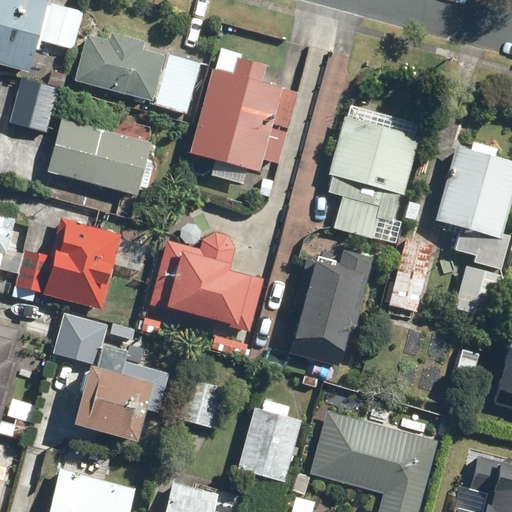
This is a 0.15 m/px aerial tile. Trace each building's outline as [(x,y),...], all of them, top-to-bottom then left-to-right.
[(0,0),(0,66),(25,74),(46,1),(42,0),(0,0)] [(48,3),(38,41),(71,50),(81,12),(48,3)] [(85,34),(72,80),(150,102),(163,55),(140,49),(142,42),(110,33),(107,41),(85,34)] [(167,52),(152,105),(184,114),(199,62),(167,52)] [(210,67),(186,153),(258,173),(262,160),(275,163),(295,93),(257,82),(262,63),(236,56),(231,73),(210,67)] [(18,77),(6,124),(43,134),(56,87),(18,77)] [(343,116),(326,175),(330,176),(326,192),(340,196),(330,229),(368,240),(374,217),(389,221),(397,194),(400,195),(417,138),(343,116)] [(59,119),(44,171),(135,196),(150,144),(59,119)] [(511,161),(453,146),(433,221),(457,227),(451,250),(473,256),(471,262),(499,269),(508,235),(501,234),(511,193),(511,161)] [(0,270),(15,274),(20,254),(5,249),(13,219),(0,215),(0,270)] [(23,251),(13,287),(98,311),(120,234),(58,217),(47,257),(23,251)] [(165,241),(147,304),(247,333),(261,282),(226,271),(233,247),(227,236),(214,232),(201,240),(198,250),(165,241)] [(400,235),(381,303),(412,312),(431,244),(400,235)] [(298,314),(283,370),(332,384),(348,325),(352,326),(372,256),(340,248),(336,265),(304,256),(289,311),(298,314)] [(464,266),(452,308),(488,319),(500,276),(464,266)] [(0,413),(14,362),(6,360),(15,328),(0,323),(0,413)] [(62,333),(53,367),(82,376),(92,341),(62,333)] [(511,333),(492,403),(511,409),(511,333)] [(87,364),(70,423),(134,441),(150,382),(87,364)] [(185,378),(175,419),(211,428),(222,387),(185,378)] [(252,407),(234,469),(282,482),(299,420),(252,407)] [(378,494),(373,511),(413,511),(433,441),(323,411),(306,474),(378,494)] [(58,468),(45,511),(126,511),(133,487),(105,479),(109,464),(76,455),(71,471),(58,468)] [(469,511),(454,508),(452,511),(511,511),(511,465),(473,455),(464,488),(484,493),(478,511),(469,511)] [(170,482),(161,511),(283,511),(287,496),(254,487),(246,511),(218,511),(210,510),(214,493),(170,482)]
